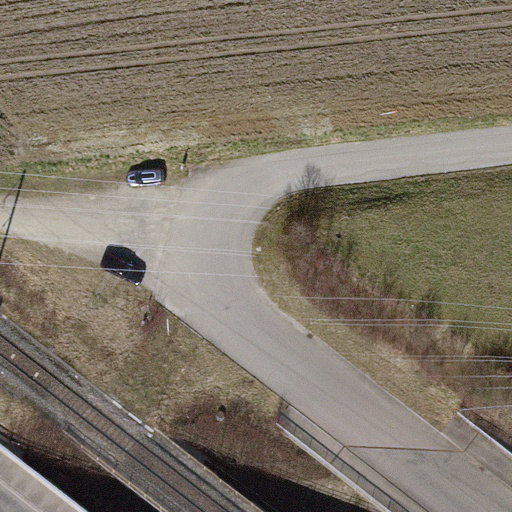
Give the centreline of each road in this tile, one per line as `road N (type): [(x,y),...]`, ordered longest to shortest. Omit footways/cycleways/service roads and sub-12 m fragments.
road 1 (residential): [(480,511),(253,331),(220,292),(207,248),(223,206),(268,178),(511,147)]
road 2 (track): [(0,211),(207,248)]
